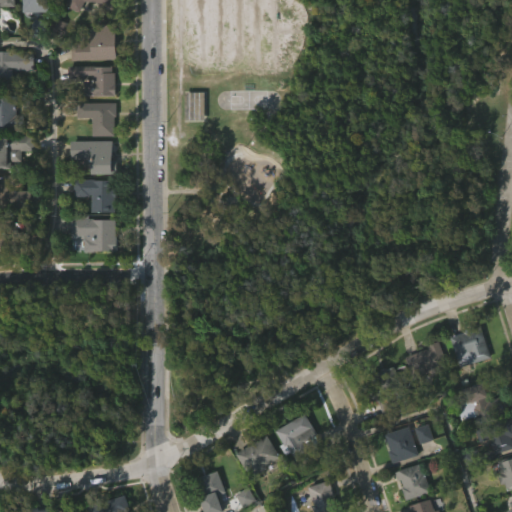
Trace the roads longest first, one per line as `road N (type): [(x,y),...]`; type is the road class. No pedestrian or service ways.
road 1 (residential): [(0,481),(49,485),(158,462),(414,315),(511,280)]
road 2 (tertiary): [(172,511),(153,433),(152,0)]
road 3 (residential): [(507,282),(511,108)]
road 4 (residential): [(0,277),(152,273)]
road 5 (residential): [(360,511),(315,372)]
